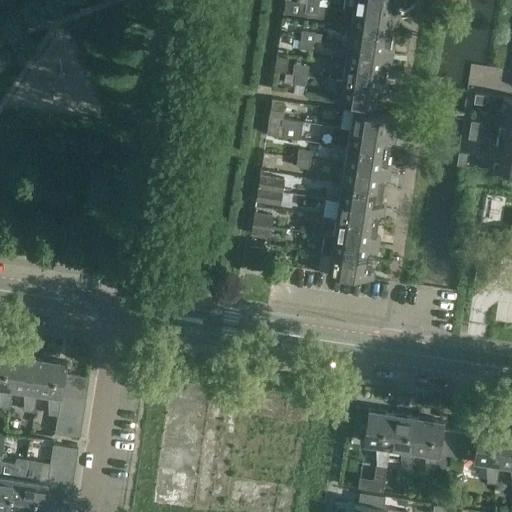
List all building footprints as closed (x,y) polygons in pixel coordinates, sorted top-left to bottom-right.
[(344,0),(343,9),(353,11),(398,18),(399,10),(396,10),(397,0),(344,0)] [(325,7),(319,6),(306,4),(285,1),(283,13),(323,19),(325,7)] [(353,11),(350,28),(392,35),(393,24),(397,25),(398,18),(353,11)] [(350,28),(348,46),(392,53),(393,46),(390,45),(392,35),(350,28)] [(300,39),(313,41),(314,32),(302,30),(300,39)] [(313,41),(300,39),(299,48),(312,50),(313,41)] [(348,46),(345,64),(386,71),(388,60),(391,61),(392,53),(348,46)] [(275,56),(273,71),(284,72),(286,73),(287,58),(275,56)] [(345,64),(342,81),(387,88),(388,81),(384,81),(386,71),(345,64)] [(296,66),(295,74),(308,76),(309,68),(296,66)] [(284,72),(283,82),(288,83),(293,84),(306,86),(308,76),(295,74),(290,73),(286,73),(284,72)] [(339,101),(380,107),(382,96),(385,97),(387,88),(342,81),(339,101)] [(487,95),(483,94),(474,93),(473,103),(483,104),(486,102),(487,95)] [(511,98),(502,97),(500,109),(497,108),(495,116),(511,118),(511,98)] [(269,116),(281,118),(283,100),(271,98),(269,116)] [(393,118),(391,118),(342,110),(339,127),(349,129),(395,136),(396,129),(392,129),(393,118)] [(284,125),(280,124),(281,118),(269,116),(266,134),(282,136),(284,125)] [(511,136),(511,118),(495,116),(494,123),(498,124),(497,134),(511,136)] [(468,130),(481,132),(482,125),(480,122),(470,121),(468,130)] [(349,129),(347,147),(388,154),(390,144),(394,144),(395,136),(349,129)] [(481,132),(468,130),(467,139),(476,140),(480,137),(481,132)] [(511,154),(511,136),(497,134),(495,144),(491,144),(490,151),(511,154)] [(347,147),(344,164),(389,172),(390,165),(386,164),(388,154),(347,147)] [(297,156),(310,159),(311,150),(298,148),(297,156)] [(467,153),(458,151),(456,164),(465,166),(467,153)] [(491,170),(511,173),(511,154),(490,151),(489,159),(493,159),(491,170)] [(310,159),(297,156),(296,166),(308,168),(310,159)] [(383,189),(384,179),(388,180),(389,172),(344,164),(341,182),(383,189)] [(257,187),(281,191),(283,178),(259,174),(257,187)] [(341,182),(338,200),(384,208),(385,200),(381,200),(383,189),(341,182)] [(281,191),(257,187),(255,200),(279,204),(281,191)] [(338,200),(336,218),(377,225),(378,215),(382,215),(384,208),(338,200)] [(250,233),(269,236),(272,215),(254,212),(250,233)] [(336,218),(333,236),(378,243),(379,236),(375,235),(377,225),(336,218)] [(372,260),(373,250),(377,251),(378,243),(333,236),(323,235),(321,252),(330,254),(372,260)] [(249,245),(245,267),(259,269),(263,247),(249,245)] [(327,272),(372,279),(373,271),(370,271),(372,260),(330,254),(327,272)] [(15,354),(0,351),(0,406),(9,408),(12,388),(10,388),(15,354)] [(40,358),(15,354),(10,388),(12,388),(22,389),(23,410),(33,411),(36,392),(35,391),(40,358)] [(57,415),(58,409),(59,398),(60,395),(62,385),(64,373),(66,362),(40,358),(35,391),(36,392),(47,393),(47,414),(57,415)] [(87,389),(89,377),(64,373),(62,385),(87,389)] [(85,401),(87,389),(62,385),(60,395),(59,398),(85,401)] [(83,413),(85,401),(59,398),(58,409),(83,413)] [(81,425),(83,413),(58,409),(57,415),(56,421),(81,425)] [(394,413),(368,409),(363,442),(374,444),(376,465),(386,466),(389,447),(388,446),(394,413)] [(418,416),(394,413),(388,446),(389,447),(399,448),(400,469),(410,470),(413,450),(418,416)] [(443,420),(418,416),(413,450),(424,452),(425,472),(434,474),(437,459),(437,453),(441,428),(443,420)] [(79,437),(81,425),(56,421),(54,433),(79,437)] [(477,434),(473,459),(473,460),(485,461),(486,482),(496,483),(499,463),(498,463),(503,430),(478,426),(477,434)] [(441,428),(437,453),(445,455),(473,459),(477,434),(441,428)] [(511,431),(503,430),(498,463),(499,463),(509,465),(510,485),(511,485),(511,431)] [(76,460),(77,448),(52,444),(50,457),(76,460)] [(438,459),(436,470),(444,471),(446,460),(444,460),(445,455),(437,453),(437,459),(438,459)] [(50,457),(49,463),(48,469),(74,473),(76,460),(50,457)] [(0,509),(17,511),(21,478),(23,479),(26,460),(16,458),(14,464),(0,462),(0,464),(0,509)] [(46,483),(46,480),(48,469),(49,463),(41,461),(33,480),(23,479),(21,478),(17,511),(16,511),(42,511),(43,504),(45,492),(47,483),(46,483)] [(72,484),(74,473),(48,469),(46,480),(72,484)] [(70,496),(72,484),(46,480),(46,483),(47,483),(45,492),(70,496)] [(68,508),(70,496),(45,492),(43,504),(68,508)] [(359,492),(358,504),(383,507),(385,496),(359,492)] [(406,511),(407,511),(383,507),(358,504),(353,503),(351,511),(406,511)]
